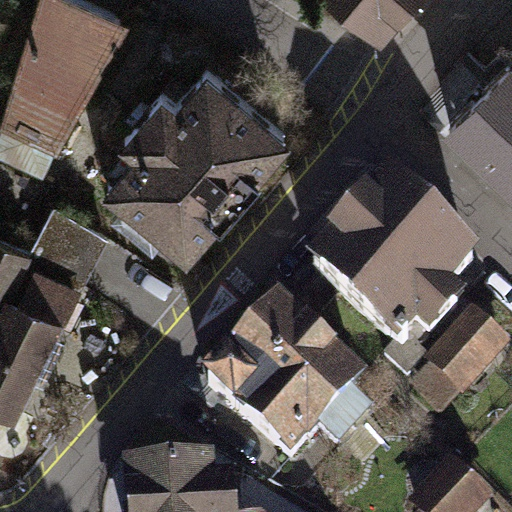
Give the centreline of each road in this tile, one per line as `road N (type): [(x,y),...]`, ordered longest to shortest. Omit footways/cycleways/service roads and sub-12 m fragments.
road 1 (residential): [(372,109),(68,511)]
road 2 (residential): [(372,109),(511,244)]
road 3 (residential): [(228,0),(372,109)]
road 4 (residential): [(466,0),(372,109)]
